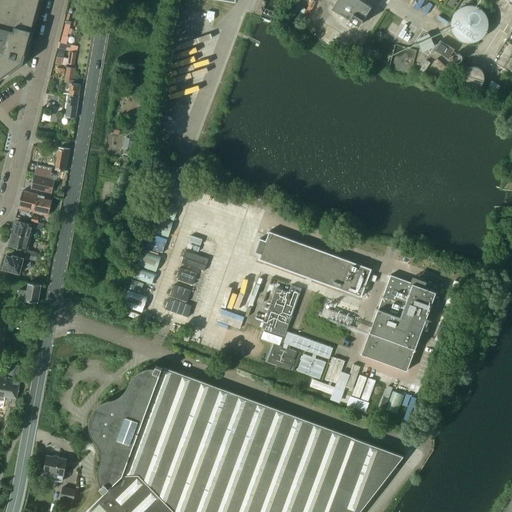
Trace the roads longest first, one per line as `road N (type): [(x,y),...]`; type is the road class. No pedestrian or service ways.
road 1 (secondary): [(13,511),(106,0)]
road 2 (unclassified): [(0,216),(59,0)]
